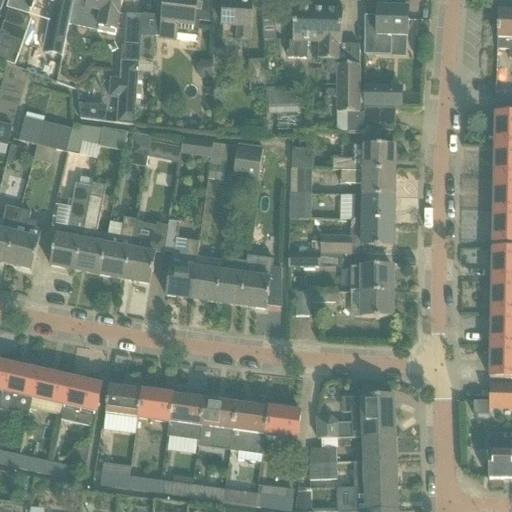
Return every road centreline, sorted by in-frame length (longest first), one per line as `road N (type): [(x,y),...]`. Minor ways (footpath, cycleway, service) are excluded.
road 1 (residential): [(436,367),(192,347),(0,310)]
road 2 (residential): [(452,0),(439,153),(436,367)]
road 3 (residential): [(436,367),(444,508)]
